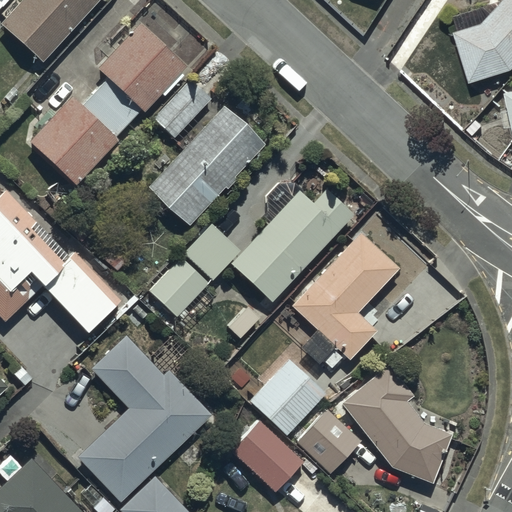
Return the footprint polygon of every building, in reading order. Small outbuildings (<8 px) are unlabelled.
[(96,0),(23,0),(1,25),(42,61),(96,0)] [(511,0),(504,0),(500,4),(499,2),(498,0),(486,0),(489,6),(457,16),(458,32),(455,34),(471,83),(511,70),(511,0)] [(107,78),(82,105),(72,96),(30,143),(76,185),(118,141),(114,137),(115,136),(139,110),(144,114),(163,94),(165,96),(183,76),(179,72),(183,68),(139,24),(97,69),(107,78)] [(210,101),(190,81),(154,119),(174,139),(210,101)] [(263,146),(222,108),(147,188),(187,225),(224,186),(227,189),(235,181),(233,179),(263,146)] [(309,196),(295,182),(227,256),(268,294),(349,205),(323,181),(309,196)] [(0,317),(5,323),(42,288),(86,334),(120,302),(73,254),(69,258),(5,193),(0,197),(0,317)] [(396,259),(357,223),(289,296),(348,350),(375,321),(355,303),(396,259)] [(135,251),(112,229),(91,250),(115,272),(135,251)] [(175,308),(206,276),(180,251),(149,283),(175,308)] [(119,496),(209,408),(167,366),(163,370),(123,330),(89,363),(126,401),(75,451),(119,496)] [(325,396),(290,360),(249,400),(285,436),(325,396)] [(412,397),(389,366),(341,402),(392,469),(432,485),(452,436),(422,424),(406,402),(412,397)] [(360,443),(325,408),(294,440),(330,474),(360,443)] [(302,462),(256,419),(238,438),(241,441),(230,452),(273,493),(302,462)] [(84,511),(27,452),(0,477),(0,511),(84,511)] [(189,511),(154,476),(120,510),(122,511),(189,511)]
